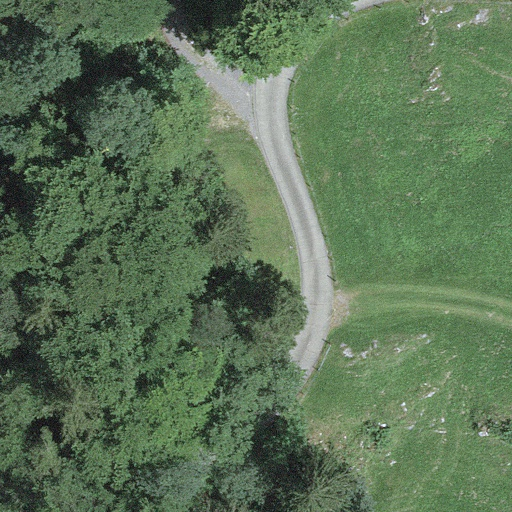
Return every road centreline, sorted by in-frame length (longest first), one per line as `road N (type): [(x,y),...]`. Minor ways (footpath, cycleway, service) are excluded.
road 1 (track): [(331,0),(305,13),(277,55),(270,96),(283,165),(310,234),(315,300),(281,388),(238,445),(87,511)]
road 2 (track): [(270,96),(204,56),(180,0)]
